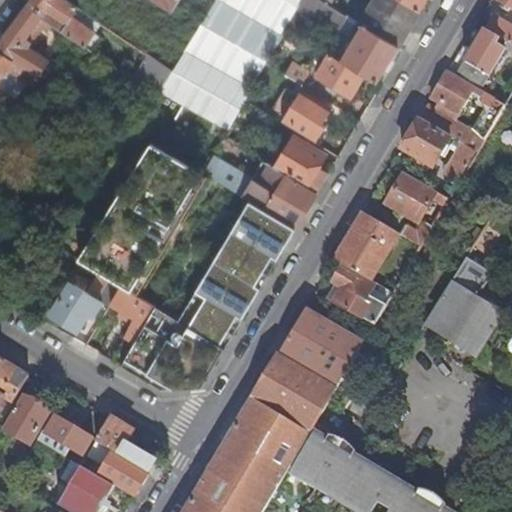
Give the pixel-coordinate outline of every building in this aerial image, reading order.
[(73,17),(79,8),(66,0),(32,0),(29,4),(42,14),(46,10),(51,14),(47,20),(52,23),(86,47),(94,35),(95,34),(73,17)] [(157,0),(174,11),(180,0),(157,0)] [(217,0),(187,49),(252,89),(267,63),(287,27),(298,9),(302,0),(217,0)] [(352,49),(344,62),(365,75),(378,82),(388,67),(399,47),(361,24),(350,17),(321,0),(302,0),(298,9),(339,34),(345,25),(352,30),(354,26),(363,30),(354,44),(350,41),(347,46),(352,49)] [(358,5),(349,0),(321,0),(350,17),(358,5)] [(376,0),(361,24),(399,47),(409,31),(421,11),(401,0),(376,0)] [(401,0),(421,11),(427,0),(401,0)] [(511,0),(497,0),(511,9),(511,0)] [(47,30),(52,23),(47,20),(51,14),(46,10),(42,14),(29,4),(11,28),(0,42),(0,52),(41,77),(59,88),(69,72),(29,48),(43,27),(47,30)] [(511,25),(494,15),(486,30),(501,39),(511,45),(511,25)] [(466,63),(490,77),(507,50),(498,44),(501,39),(486,30),(479,42),(474,39),(469,48),(473,51),(466,63)] [(94,35),(86,47),(93,52),(102,40),(94,35)] [(351,97),(365,75),(344,62),(303,37),(298,45),(326,62),(318,76),(351,97)] [(0,88),(1,88),(10,95),(15,98),(27,84),(35,89),(41,77),(0,52),(0,128),(10,118),(0,108),(0,88)] [(284,56),(276,69),(304,86),(312,73),(284,56)] [(150,57),(135,81),(157,96),(172,72),(150,57)] [(466,63),(458,77),(482,91),(490,77),(466,63)] [(434,109),(429,106),(420,119),(451,137),(456,140),(478,153),(507,106),(497,100),(477,135),(456,122),(473,94),(483,100),(486,94),(482,91),(458,77),(449,72),(432,100),(437,103),(434,109)] [(0,88),(0,107),(10,95),(1,88),(0,88)] [(302,90),(282,122),(316,143),(326,126),(323,124),(332,110),(302,90)] [(166,152),(175,137),(144,118),(134,134),(151,144),(166,152)] [(433,168),(451,137),(420,119),(402,149),(433,168)] [(295,137),(276,168),(307,187),(318,194),(330,174),(319,168),(326,156),(295,137)] [(446,171),(462,180),(478,153),(456,140),(452,146),(459,150),(446,171)] [(166,152),(151,144),(81,261),(86,264),(110,278),(122,286),(138,295),(208,177),(203,174),(166,152)] [(253,179),(214,156),(203,174),(208,177),(251,205),(267,215),(294,231),(302,219),(318,194),(307,187),(276,168),(251,152),(247,158),(261,166),(253,179)] [(406,210),(422,219),(433,202),(445,209),(450,200),(405,173),(386,205),(404,215),(406,210)] [(282,250),(294,231),(267,215),(251,205),(179,322),(157,308),(147,325),(137,341),(122,366),(162,390),(203,380),(282,250)] [(406,210),(404,215),(419,224),(422,219),(406,210)] [(381,264),(400,234),(364,213),(336,260),(344,264),(376,283),(393,294),(403,277),(381,264)] [(407,225),(401,234),(422,246),(434,227),(425,222),(419,232),(407,225)] [(80,275),(86,264),(81,261),(80,260),(71,274),(75,277),(80,275)] [(369,296),(376,283),(344,264),(334,282),(339,285),(330,300),(374,324),(386,306),(369,296)] [(99,296),(111,303),(122,286),(110,278),(99,296)] [(429,321),(442,329),(445,325),(457,333),(480,296),(455,280),(429,321)] [(103,302),(71,283),(52,315),(79,331),(87,319),(91,321),(103,302)] [(111,303),(147,325),(157,308),(138,295),(122,286),(111,303)] [(468,345),(480,353),(486,344),(506,312),(480,296),(457,333),(470,341),(468,345)] [(185,511),(263,511),(326,406),(365,341),(308,307),(185,511)] [(113,331),(99,323),(86,345),(99,353),(113,331)] [(445,325),(442,329),(468,345),(470,341),(457,333),(445,325)] [(126,335),(111,360),(122,366),(137,341),(126,335)] [(0,407),(5,399),(14,404),(30,377),(26,374),(4,362),(0,368),(0,407)] [(51,412),(25,397),(5,431),(32,446),(51,412)] [(94,439),(58,417),(47,433),(45,431),(39,441),(64,455),(69,447),(84,456),(94,439)] [(135,432),(111,418),(96,442),(116,453),(149,473),(156,462),(135,450),(135,449),(127,444),(135,432)] [(291,469),(318,484),(343,444),(329,435),(327,440),(313,432),(291,469)] [(318,484),(344,500),(366,464),(352,456),(355,451),(343,444),(318,484)] [(116,453),(101,477),(116,486),(135,498),(144,484),(150,473),(149,473),(116,453)] [(54,501),(60,505),(80,472),(75,469),(78,464),(72,461),(63,477),(67,479),(54,501)] [(71,511),(100,511),(116,486),(101,477),(82,466),(78,464),(75,469),(80,472),(60,505),(71,511)] [(344,500),(364,511),(371,511),(394,474),(381,466),(378,471),(366,464),(344,500)] [(417,494),(404,486),(388,511),(424,511),(433,497),(420,490),(417,494)] [(445,505),(433,497),(424,511),(447,511),(443,509),(445,505)]
